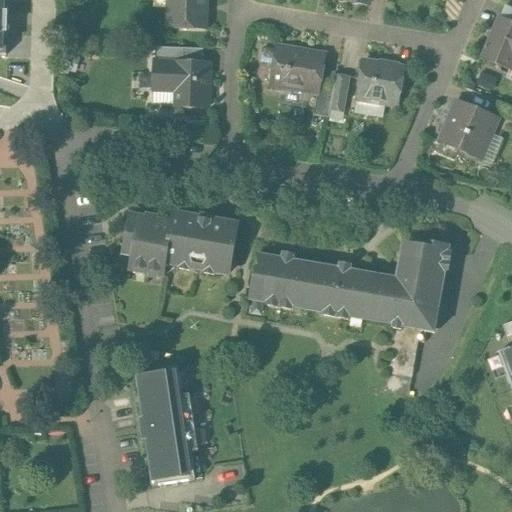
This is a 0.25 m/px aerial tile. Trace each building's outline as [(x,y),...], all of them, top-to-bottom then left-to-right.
[(168,0),(167,28),(205,30),(206,0),(168,0)] [(511,9),(505,7),(500,19),(511,23),(511,9)] [(511,23),(500,19),(483,59),(509,70),(511,64),(511,23)] [(325,55),(276,47),(269,86),(317,94),(318,95),(321,81),(325,55)] [(183,49),(155,48),(154,62),(182,63),(183,49)] [(154,62),(153,87),(174,88),(174,108),(207,109),(208,64),(182,63),(154,62)] [(404,69),(389,66),(388,64),(381,63),(378,65),(363,62),(356,101),(358,101),(358,98),(380,101),(380,105),(397,108),(404,69)] [(350,78),(336,75),(335,83),(330,108),(330,111),(344,113),(350,78)] [(335,83),(321,81),(318,95),(317,94),(315,106),(330,108),(335,83)] [(498,120),(456,102),(439,143),(481,160),(498,120)] [(511,108),(498,103),(493,114),(511,121),(511,108)] [(330,108),(315,106),(314,116),(328,119),(330,111),(330,108)] [(211,220),(200,218),(200,220),(173,215),(171,225),(172,225),(165,262),(166,262),(177,264),(179,269),(188,271),(192,267),(202,269),(204,274),(213,275),(217,271),(230,274),(238,227),(211,222),(211,220)] [(157,219),(146,217),(145,220),(129,217),(122,254),(132,255),(129,270),(163,276),(166,262),(165,262),(172,225),(171,225),(156,222),(157,219)] [(421,248),(407,245),(401,282),(349,273),(350,267),(345,266),(340,265),(339,271),(292,263),(293,257),(289,256),(283,255),(282,261),(257,257),(250,299),(265,301),(267,307),(290,311),(294,306),(322,312),(324,317),(347,321),(351,317),(364,319),(364,320),(391,325),(393,330),(395,330),(396,325),(432,332),(447,248),(437,246),(422,243),(421,248)] [(511,348),(498,353),(511,390),(511,348)] [(198,451),(190,396),(182,397),(178,368),(172,369),(141,374),(135,375),(137,390),(150,473),(152,488),(158,487),(158,486),(189,482),(195,481),(191,452),(198,451)]
